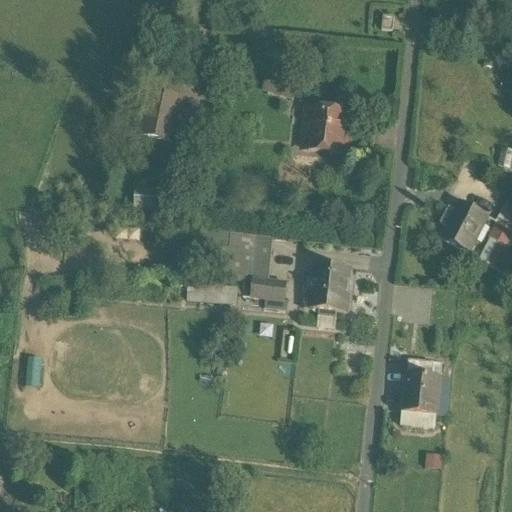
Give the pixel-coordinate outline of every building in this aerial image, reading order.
[(393,19),(382,18),(381,33),(392,34),(393,19)] [(296,84),(270,77),(265,92),(292,100),(296,84)] [(180,102),(148,95),(139,137),(171,143),(180,102)] [(350,116),(306,111),(304,134),(310,135),(308,151),(345,155),(350,116)] [(158,197),(134,195),(134,209),(158,211),(158,197)] [(488,218),(459,202),(452,215),(447,213),(442,222),(446,225),(439,238),(468,254),(488,218)] [(504,273),(511,259),(511,253),(505,250),(511,238),(511,227),(498,220),(477,257),(504,273)] [(229,235),(201,232),(166,230),(164,246),(216,252),(214,274),(244,277),(244,280),(252,281),(250,298),(284,302),(287,283),(268,281),(271,239),(230,235),(229,235)] [(349,270),(314,266),(311,291),(305,291),(304,308),(344,313),(346,294),(349,270)] [(433,362),(408,360),(406,373),(431,376),(433,362)] [(406,373),(404,373),(404,375),(407,375),(405,389),(403,389),(403,391),(401,410),(401,412),(421,414),(421,411),(433,412),(433,415),(435,415),(436,414),(435,414),(439,378),(439,377),(431,376),(406,373)]
